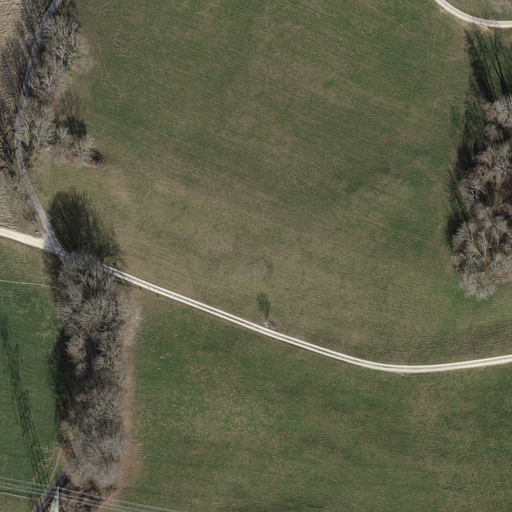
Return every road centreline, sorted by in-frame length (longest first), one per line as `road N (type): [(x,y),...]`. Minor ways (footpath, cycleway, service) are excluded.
road 1 (track): [(36,511),(75,458),(95,373),(89,329),(28,188),(12,114),(26,49),(57,0)]
road 2 (track): [(0,231),(363,363),(424,369),(511,358)]
